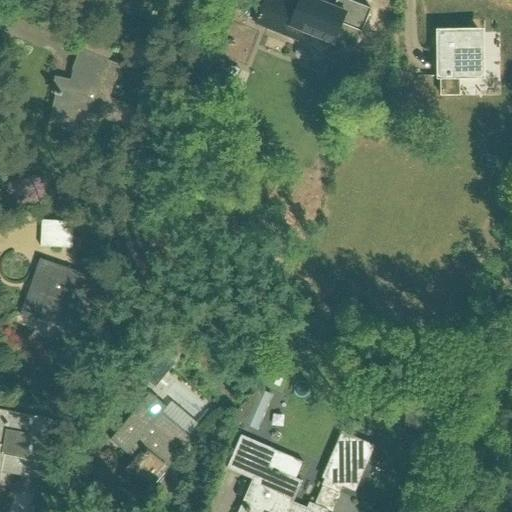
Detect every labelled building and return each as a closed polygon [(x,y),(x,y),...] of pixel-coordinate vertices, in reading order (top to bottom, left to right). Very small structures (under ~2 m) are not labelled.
[(338,0),(334,9),(311,0),(300,0),(298,7),(279,0),(274,0),(273,3),(265,0),(255,25),(296,42),(300,32),(333,46),(341,25),(361,33),(370,11),(343,0),(338,0)] [(481,77),(480,33),(439,34),(439,42),(436,42),(436,53),(439,53),(440,77),(481,77)] [(50,124),(70,128),(78,108),(128,128),(135,109),(96,93),(108,63),(82,51),(74,69),(77,71),(74,83),(56,79),(53,93),(55,93),(54,96),(57,96),(50,124)] [(73,248),(75,222),(43,221),(42,247),(73,248)] [(6,231),(2,241),(22,248),(25,238),(6,231)] [(91,294),(97,278),(39,259),(34,275),(20,316),(78,336),(91,294)] [(156,388),(176,363),(157,347),(136,372),(156,388)] [(258,430),(273,395),(251,385),(235,420),(258,430)] [(168,468),(183,450),(152,425),(167,407),(150,393),(110,441),(133,460),(128,466),(149,484),(165,464),(168,468)] [(0,410),(0,472),(41,480),(53,421),(0,410)] [(273,450),(241,436),(227,469),(252,480),(238,511),(327,511),(309,503),(307,509),(293,503),(302,481),(266,466),(273,450)] [(344,447),(325,491),(328,493),(325,499),(345,508),(348,501),(357,505),(376,461),(344,447)] [(309,465),(273,450),(266,466),(302,481),(309,465)]
